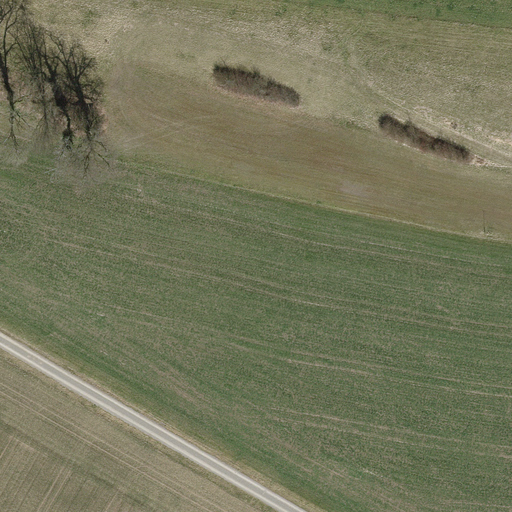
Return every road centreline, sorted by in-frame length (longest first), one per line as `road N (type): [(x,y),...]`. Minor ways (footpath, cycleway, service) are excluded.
road 1 (track): [(278,511),(0,344)]
road 2 (track): [(511,162),(398,113)]
